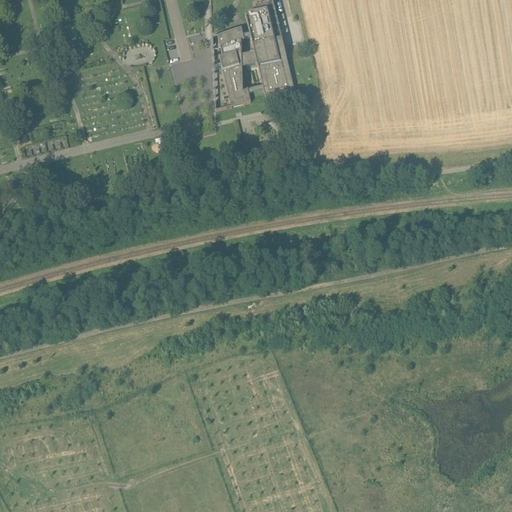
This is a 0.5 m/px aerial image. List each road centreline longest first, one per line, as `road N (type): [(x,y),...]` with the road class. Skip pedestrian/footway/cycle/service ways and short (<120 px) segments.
road 1 (track): [(0,357),(511,246)]
road 2 (track): [(133,483),(54,494),(0,466)]
